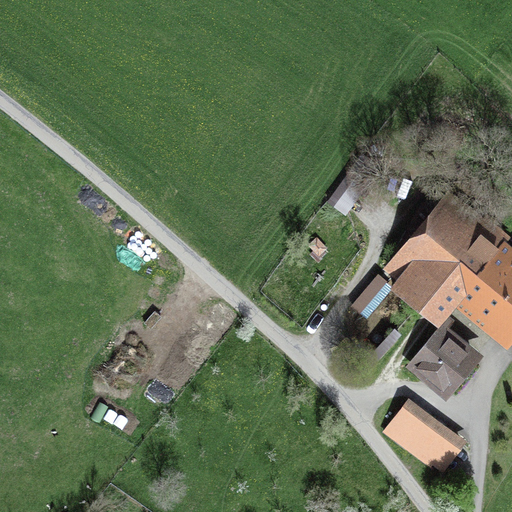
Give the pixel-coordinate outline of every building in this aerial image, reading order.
[(353,173),(336,197),(346,205),(363,181),(353,173)] [(509,332),(511,327),(511,240),(487,221),(484,224),(449,196),(390,269),(402,278),(394,288),(418,308),(425,299),(445,315),(462,294),(509,332)] [(388,350),(395,326),(374,320),(368,345),(388,350)] [(438,337),(418,363),(449,388),(474,357),(440,329),(435,334),(438,337)] [(436,458),(444,464),(462,441),(408,400),(386,430),(432,464),(436,458)]
